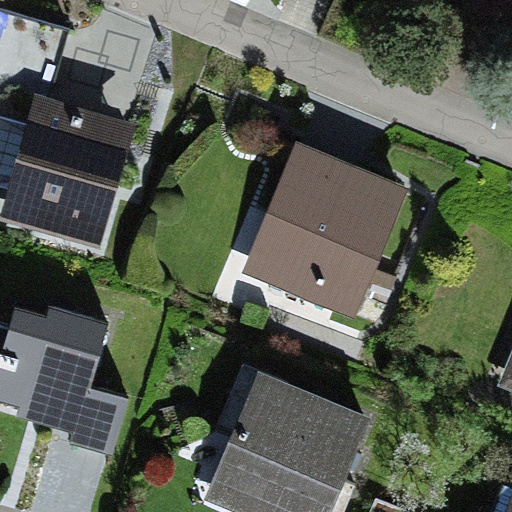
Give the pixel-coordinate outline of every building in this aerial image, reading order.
[(511,31),(511,0),(467,0),(463,11),(511,31)] [(91,232),(121,130),(46,108),(61,47),(12,33),(0,37),(0,215),(10,218),(13,210),(91,232)] [(401,190),(299,148),(272,214),(284,219),(262,271),(352,308),(401,190)] [(0,398),(76,421),(71,441),(111,452),(127,396),(89,385),(107,321),(49,304),(46,314),(14,305),(9,325),(0,322),(0,398)] [(341,511),(354,482),(341,477),(365,418),(309,395),(305,404),(254,383),(233,436),(249,442),(227,495),(268,511),(341,511)]
